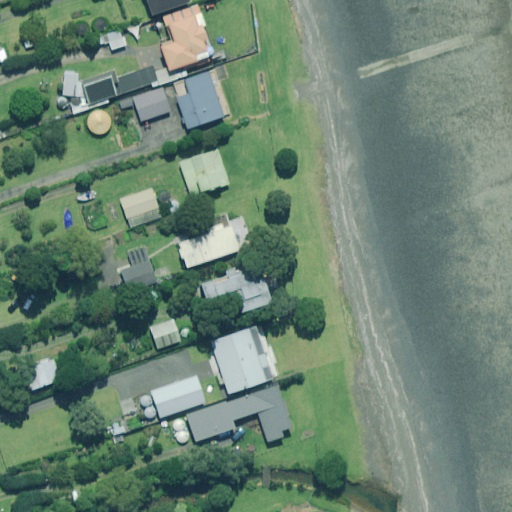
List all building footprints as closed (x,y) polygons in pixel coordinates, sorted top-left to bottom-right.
[(149,0),(155,15),(191,3),(189,0),(149,0)] [(173,43),(163,46),(171,70),(215,56),(203,18),(199,6),(186,10),(165,17),(173,43)] [(128,47),(124,31),(108,34),(112,50),(128,47)] [(0,64),(8,61),(3,48),(0,48),(0,64)] [(91,105),(159,81),(154,66),(120,78),(116,69),(82,81),(83,82),(79,82),(80,74),(67,74),(64,96),(82,97),(84,106),(91,105)] [(189,129),(226,117),(211,72),(187,80),(192,94),(178,98),(189,129)] [(142,122),(172,111),(164,89),(134,99),(142,122)] [(95,133),(97,134),(99,134),(101,134),(103,134),(105,134),(106,133),(108,132),(110,130),(111,129),(112,127),(112,125),(112,123),(112,121),(112,119),(111,117),(110,115),(108,114),(107,113),(105,112),(103,111),(101,111),(99,111),(97,112),(95,113),(93,114),(92,115),(91,117),(90,119),(89,121),(89,123),(89,125),(90,127),(91,129),(92,130),(93,132),(95,133)] [(192,197),(230,184),(219,150),(180,163),(192,197)] [(131,228),(163,217),(153,189),(121,200),(131,228)] [(104,198),(84,203),(91,230),(111,225),(104,198)] [(189,268),(241,251),(233,227),(181,244),(189,268)] [(158,283),(146,247),(129,253),(134,267),(123,271),(130,293),(158,283)] [(241,313),(274,302),(263,267),(231,277),(232,280),(217,285),(216,281),(205,285),(212,307),(237,299),(241,313)] [(172,320),(148,329),(156,351),(180,342),(172,320)] [(230,394),(275,379),(257,327),(213,342),(230,394)] [(25,367),(33,391),(63,381),(55,360),(50,362),(49,359),(25,367)] [(194,376),(149,392),(159,419),(204,403),(194,376)] [(274,385),(184,416),(193,444),(234,430),(231,421),(255,413),(265,444),(281,438),(279,432),(289,428),(274,385)] [(157,419),(150,395),(138,398),(146,423),(157,419)] [(135,407),(124,410),(127,420),(138,417),(135,407)] [(191,439),(182,419),(171,424),(180,444),(191,439)]
